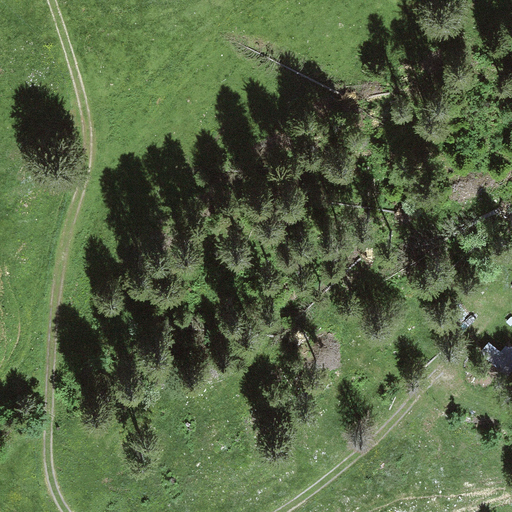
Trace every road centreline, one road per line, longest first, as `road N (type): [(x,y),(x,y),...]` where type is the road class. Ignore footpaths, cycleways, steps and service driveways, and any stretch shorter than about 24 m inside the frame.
road 1 (track): [(65,511),(50,447),(62,284),(86,183),(90,124),(53,0)]
road 2 (track): [(471,340),(359,456),(286,511)]
